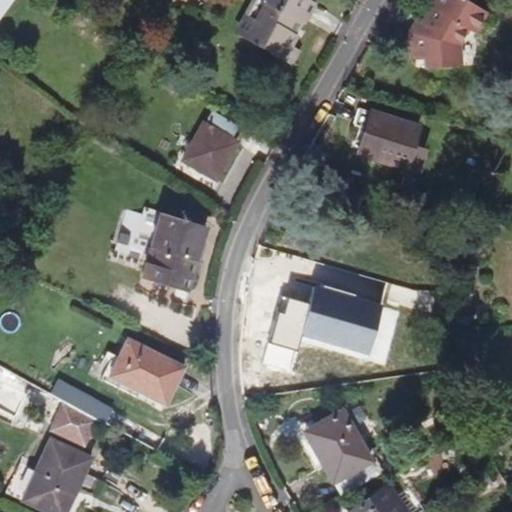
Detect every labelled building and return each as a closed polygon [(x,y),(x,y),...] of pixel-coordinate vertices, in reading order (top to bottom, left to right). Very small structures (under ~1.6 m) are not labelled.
[(299,40),(294,36),(301,26),(306,29),(321,8),(309,0),(270,0),(259,17),(239,3),(226,20),(284,62),(299,40)] [(485,12),(464,0),(435,0),(430,8),(434,10),(426,25),(420,22),(417,21),(410,34),(411,48),(423,48),(424,59),(424,68),(460,67),(457,45),(467,30),(473,34),(485,12)] [(428,7),(420,22),(426,25),(434,10),(430,8),(428,7)] [(423,48),(411,48),(411,60),(424,59),(423,48)] [(191,86),(175,76),(168,88),(183,97),(191,86)] [(238,127),(212,111),(205,124),(203,123),(181,160),(215,179),(236,143),(231,140),(238,127)] [(418,126),(370,111),(364,128),(357,153),(417,171),(424,149),(412,146),(418,126)] [(28,190),(18,183),(11,192),(21,199),(28,190)] [(185,277),(191,279),(201,245),(200,245),(205,226),(163,214),(151,253),(142,281),(180,292),(185,277)] [(289,329),(290,327),(306,331),(305,333),(309,335),(311,335),(315,336),(318,337),(322,337),(325,337),(325,335),(338,337),(343,313),(330,310),(332,301),(318,298),(321,281),(293,276),(290,293),(276,290),(269,324),(270,326),(272,326),(273,328),(275,329),(276,329),(278,330),(280,330),(282,331),(284,330),(286,330),(288,330),(289,329)] [(180,292),(187,294),(191,279),(185,277),(180,292)] [(456,317),(456,326),(468,326),(468,316),(456,317)] [(166,405),(185,366),(126,338),(117,357),(108,376),(141,392),(166,405)] [(108,376),(117,357),(107,352),(104,358),(110,360),(100,380),(138,398),(141,392),(108,376)] [(341,494),(379,472),(372,459),(343,410),(315,426),(310,419),(292,429),(315,469),(322,465),(331,483),(334,482),(341,494)] [(21,500),(47,511),(80,511),(83,507),(86,492),(76,492),(91,458),(49,438),(35,469),(19,463),(11,481),(27,488),(21,500)] [(495,479),(489,470),(482,474),(489,483),(495,479)] [(489,483),(482,474),(470,481),(478,495),(491,486),(489,483)] [(348,511),(419,511),(421,511),(406,489),(395,497),(386,485),(348,511)]
